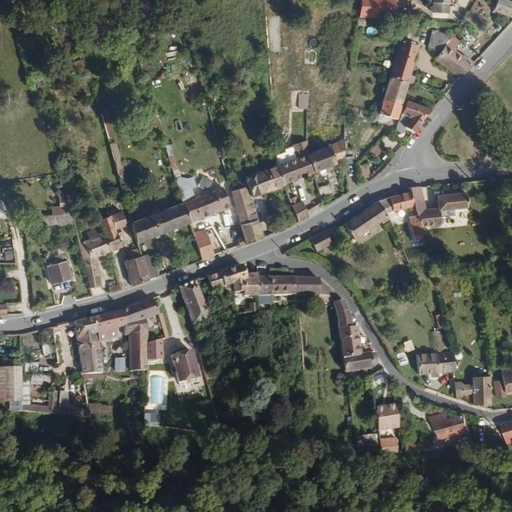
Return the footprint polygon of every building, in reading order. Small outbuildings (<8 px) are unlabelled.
[(447,14),(447,0),(432,0),(433,13),(447,14)] [(511,20),(511,17),(511,4),(501,0),(494,0),(491,12),(511,20)] [(370,14),(370,6),(358,5),(357,14),(370,14)] [(379,22),(379,16),(375,16),(374,14),(370,14),(357,14),(356,21),(363,22),(379,22)] [(442,46),(449,35),(429,29),(425,42),(442,46)] [(450,50),(457,40),(449,35),(442,46),(450,50)] [(409,79),(419,48),(416,47),(418,41),(411,39),(410,45),(400,43),(390,82),(407,87),(409,79)] [(470,65),(450,50),(442,46),(425,42),(425,46),(438,50),(431,60),(457,81),(470,65)] [(165,62),(168,75),(193,70),(190,57),(165,62)] [(86,68),(82,59),(69,64),(72,73),(86,68)] [(404,94),(407,87),(390,82),(384,103),(400,108),(404,94)] [(396,120),(400,108),(384,103),(380,117),(396,120)] [(413,136),(432,111),(408,104),(405,109),(398,124),(407,131),(413,136)] [(110,124),(106,109),(99,111),(103,126),(108,125),(110,124)] [(357,118),(358,113),(344,110),(344,116),(357,118)] [(407,131),(398,124),(397,127),(395,130),(402,137),(407,131)] [(112,136),(108,125),(103,126),(107,138),(112,136)] [(338,139),(335,128),(327,130),(329,142),(338,139)] [(335,157),(343,154),(342,150),(339,138),(338,139),(329,142),(307,150),(314,170),(336,161),(335,157)] [(188,186),(182,166),(179,165),(172,140),(165,142),(173,167),(185,201),(194,197),(190,186),(188,186)] [(125,175),(115,141),(108,142),(119,178),(125,175)] [(347,174),(355,173),(350,148),(342,150),(343,154),(347,174)] [(314,170),(307,150),(277,162),(284,183),(314,170)] [(368,167),(367,157),(359,158),(360,168),(368,167)] [(252,195),(284,183),(277,162),(257,169),(245,174),(249,186),(252,195)] [(333,187),(331,179),(319,183),(321,192),(333,187)] [(231,203),(225,184),(194,197),(185,201),(191,221),(203,215),(231,203)] [(265,237),(253,199),(248,200),(245,188),(233,192),(243,225),(249,243),(265,237)] [(325,204),(335,198),(330,191),(323,196),(325,204)] [(141,202),(138,192),(125,196),(128,206),(134,204),(141,202)] [(440,223),(439,216),(453,215),(468,213),(465,196),(435,200),(437,212),(427,214),(421,192),(408,194),(410,198),(414,211),(416,219),(420,233),(441,231),(440,223)] [(310,214),(302,196),(290,201),(297,221),(310,214)] [(387,221),(414,211),(410,198),(381,208),(387,221)] [(191,221),(185,201),(163,209),(162,206),(149,211),(150,215),(133,222),(139,241),(191,221)] [(381,208),(380,206),(343,230),(352,244),(388,223),(387,221),(381,208)] [(122,228),(127,226),(123,212),(101,219),(104,229),(112,252),(124,247),(121,238),(124,237),(122,228)] [(69,224),(66,214),(51,217),(52,224),(56,227),(69,224)] [(207,227),(203,215),(191,221),(194,231),(207,227)] [(454,221),(453,215),(439,216),(440,223),(454,221)] [(52,224),(51,217),(37,220),(39,227),(52,224)] [(420,233),(416,219),(409,222),(415,243),(422,241),(420,233)] [(249,243),(243,225),(236,228),(241,245),(249,243)] [(217,254),(207,227),(194,231),(203,259),(217,254)] [(99,257),(112,252),(104,229),(84,235),(87,243),(77,247),(91,287),(107,282),(99,257)] [(326,230),(310,236),(315,250),(331,244),(326,230)] [(143,255),(141,248),(131,251),(133,258),(143,255)] [(150,278),(144,258),(143,255),(133,258),(128,260),(136,284),(150,278)] [(162,274),(155,255),(144,258),(150,278),(162,274)] [(73,281),(69,264),(49,269),(52,285),(73,281)] [(258,283),(258,280),(246,281),(243,274),(218,282),(223,294),(238,289),(240,297),(245,296),(246,302),(258,302),(258,283)] [(337,302),(311,280),(270,282),(271,301),(326,298),(334,304),(331,306),(333,308),(336,312),(339,332),(350,331),(350,330),(347,313),(346,313),(337,302)] [(223,294),(218,282),(206,285),(211,298),(223,294)] [(271,301),(270,282),(258,283),(258,302),(271,301)] [(206,315),(196,289),(179,295),(194,333),(224,322),(220,311),(206,315)] [(149,323),(158,319),(151,302),(125,314),(132,332),(149,323)] [(0,316),(9,316),(7,305),(0,305),(0,316)] [(254,319),(251,313),(247,314),(245,308),(231,311),(235,320),(236,323),(254,319)] [(132,332),(125,314),(95,322),(97,336),(107,333),(109,342),(118,340),(117,331),(126,329),(127,342),(132,342),(133,361),(100,365),(102,378),(102,382),(132,381),(132,377),(148,377),(148,349),(149,323),(132,332)] [(97,336),(95,322),(74,328),(82,380),(102,378),(100,365),(97,336)] [(350,331),(339,332),(339,340),(356,339),(354,329),(350,330),(350,331)] [(360,358),(356,339),(339,340),(342,361),(360,358)] [(163,356),(161,348),(150,352),(152,359),(163,356)] [(455,372),(451,353),(415,359),(418,379),(451,373),(455,372)] [(196,371),(192,356),(173,362),(180,388),(182,387),(182,391),(199,386),(199,383),(199,382),(198,377),(196,371)] [(371,358),(371,356),(360,358),(342,361),(341,361),(344,375),(373,370),(373,369),(371,358)] [(511,392),(511,366),(501,368),(503,384),(494,385),(496,398),(507,396),(506,393),(511,392)] [(49,384),(50,375),(31,374),(31,383),(49,384)] [(493,402),(489,375),(471,378),(473,385),(468,390),(474,393),(476,404),(493,402)] [(23,408),(23,384),(9,385),(9,407),(23,408)] [(467,394),(463,391),(462,386),(459,384),(453,384),(456,399),(463,398),(467,394)] [(468,390),(473,385),(462,386),(463,391),(467,394),(474,393),(468,390)] [(65,416),(65,409),(51,407),(53,398),(45,400),(44,407),(30,406),(29,413),(65,416)] [(112,421),(112,410),(87,408),(87,411),(88,419),(112,421)] [(88,419),(87,411),(65,409),(65,416),(88,419)] [(402,432),(397,409),(377,413),(382,436),(402,432)] [(474,434),(470,417),(453,422),(451,415),(434,420),(444,438),(444,443),(474,434)] [(511,418),(502,420),(507,442),(511,440),(511,418)] [(222,430),(219,420),(213,422),(216,432),(222,430)] [(383,442),(382,436),(357,438),(359,451),(385,454),(383,442)] [(404,456),(400,439),(383,442),(385,454),(404,456)] [(507,466),(504,450),(496,450),(495,447),(486,448),(488,465),(507,466)] [(427,458),(428,451),(412,448),(411,457),(427,458)]
